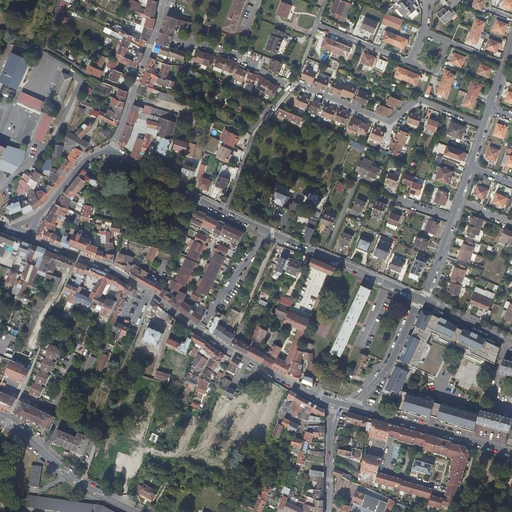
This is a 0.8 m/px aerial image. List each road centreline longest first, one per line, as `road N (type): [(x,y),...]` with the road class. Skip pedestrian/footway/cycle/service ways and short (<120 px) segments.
road 1 (residential): [(29,237),(112,270),(201,330)]
road 2 (residential): [(419,298),(264,230)]
road 3 (residential): [(349,407),(511,453)]
road 4 (residential): [(133,511),(72,478),(0,419)]
road 5 (residential): [(201,330),(335,403)]
road 6 (residential): [(292,83),(239,56),(155,31)]
road 7 (residential): [(225,213),(103,151)]
road 8 (residential): [(155,31),(119,130),(103,151)]
road 9 (residential): [(349,407),(389,365),(419,298)]
